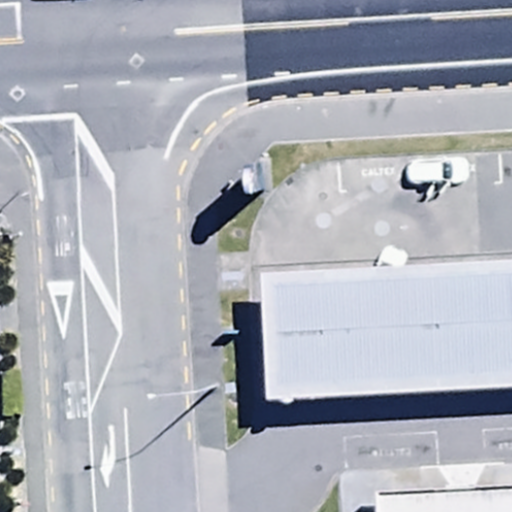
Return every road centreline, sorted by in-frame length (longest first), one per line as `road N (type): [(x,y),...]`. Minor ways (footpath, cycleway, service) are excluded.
road 1 (tertiary): [(108,511),(82,25)]
road 2 (trunk): [(511,8),(82,25)]
